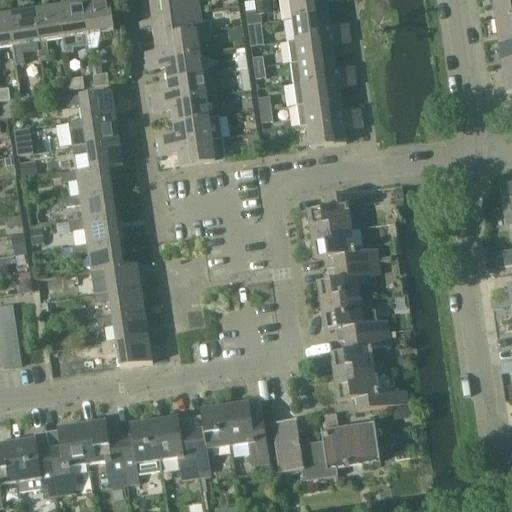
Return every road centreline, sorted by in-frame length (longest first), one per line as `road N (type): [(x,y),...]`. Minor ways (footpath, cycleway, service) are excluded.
road 1 (residential): [(0,402),(294,361),(270,186),(476,156)]
road 2 (residential): [(497,446),(464,277),(476,156)]
road 3 (residential): [(476,156),(454,0)]
